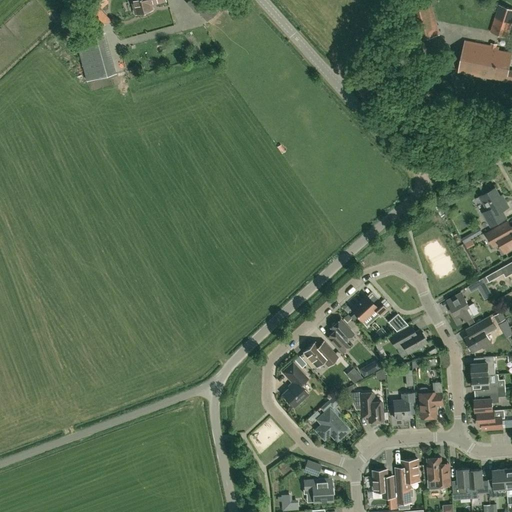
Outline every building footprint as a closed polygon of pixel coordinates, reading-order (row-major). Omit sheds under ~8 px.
[(91,0),(81,9),(90,19),(96,25),(111,21),(100,10),(108,2),(105,0),(91,0)] [(131,0),(135,14),(151,9),(150,5),(154,4),(152,0),(131,0)] [(206,21),(218,11),(208,0),(188,0),(189,0),(206,21)] [(417,40),(440,34),(431,4),(408,10),(417,40)] [(511,8),(499,4),(490,32),(508,37),(511,25),(511,8)] [(111,74),(100,34),(76,41),(87,80),(110,74),(111,74)] [(511,81),(511,70),(509,70),(511,53),(494,50),(495,47),(465,41),(459,72),(511,81)] [(373,102),(389,84),(372,69),(356,88),(373,102)] [(491,226),(494,224),(505,218),(501,211),(509,206),(505,199),(503,200),(495,187),(480,196),(488,210),(483,212),(491,226)] [(511,227),(508,221),(487,233),(493,245),(499,242),(505,252),(511,247),(511,227)] [(482,233),(479,228),(461,238),(464,243),(482,233)] [(511,261),(501,268),(506,276),(511,273),(511,261)] [(498,276),(495,271),(486,276),(489,281),(498,276)] [(475,283),(478,288),(485,283),(483,279),(475,283)] [(474,302),(469,305),(461,292),(448,300),(455,313),(453,314),(458,324),(479,312),(474,302)] [(496,299),(504,316),(511,312),(511,306),(506,294),(502,296),(496,299)] [(361,320),(362,320),(375,309),(380,315),(387,309),(377,298),(373,302),(366,295),(351,308),(355,312),(361,320)] [(357,323),(361,320),(355,312),(351,316),(357,323)] [(495,315),(499,322),(504,319),(500,312),(495,315)] [(470,335),(466,337),(473,351),(482,346),(483,347),(492,343),(486,334),(497,328),(490,315),(466,328),(470,335)] [(328,336),(334,343),(342,352),(352,344),(347,339),(353,333),(340,319),(336,323),(334,322),(331,325),(331,326),(331,327),(334,330),(328,336)] [(506,320),(499,324),(503,330),(510,326),(506,320)] [(411,325),(401,330),(390,337),(394,344),(401,340),(408,352),(427,342),(425,338),(426,338),(423,332),(422,333),(420,329),(415,332),(411,325)] [(337,357),(329,348),(330,347),(324,340),(318,345),(315,342),(304,352),(317,365),(323,360),(328,365),(337,357)] [(472,364),(473,376),(489,374),(495,374),(495,367),(494,356),(484,357),(484,363),(474,363),(472,364)] [(301,369),(307,365),(304,360),(298,363),(301,369)] [(307,393),(300,385),(307,378),(292,362),(283,371),(293,382),(289,385),(289,388),(283,394),(288,400),(288,403),(298,403),(300,403),(301,401),(302,400),(302,398),(307,393)] [(495,374),(489,374),(473,376),(474,387),(486,387),(486,392),(506,391),(505,386),(498,386),(497,374),(495,374)] [(442,404),(441,392),(442,392),(441,388),(432,389),(427,389),(427,388),(425,387),(420,387),(419,388),(419,392),(421,417),(427,417),(428,419),(433,419),(434,416),(436,416),(435,405),(442,404)] [(499,402),(499,396),(506,396),(506,391),(486,392),(487,398),(475,399),(475,411),(495,410),(493,410),(492,402),(499,402)] [(369,421),(370,421),(371,422),(375,422),(376,421),(383,420),(381,401),(374,401),(373,392),(360,393),(360,392),(354,392),(354,393),(350,394),(350,393),(349,393),(356,408),(359,407),(360,416),(368,416),(369,421)] [(401,400),(393,400),(394,418),(404,417),(404,419),(409,418),(409,413),(415,412),(414,392),(401,393),(401,400)] [(335,393),(320,407),(323,411),(330,405),(332,408),(341,400),(335,393)] [(316,419),(321,424),(315,429),(324,439),(330,434),(337,441),(349,429),(329,407),(316,419)] [(495,410),(475,411),(475,412),(477,412),(478,424),(481,423),(482,429),(503,427),(502,418),(505,418),(504,409),(495,410)] [(428,458),(429,478),(428,478),(428,489),(443,488),(443,485),(451,484),(449,463),(442,463),(441,457),(440,457),(438,455),(435,456),(433,457),(428,458)] [(399,503),(411,502),(409,481),(419,480),(418,458),(403,459),(403,467),(396,467),(399,503)] [(304,470),(317,474),(320,465),(307,460),(304,470)] [(471,487),(470,468),(457,469),(458,480),(452,480),(453,493),(465,492),(465,485),(470,485),(471,487)] [(489,492),(488,480),(482,480),(482,469),(470,470),(470,468),(471,487),(477,486),(478,493),(489,492)] [(495,488),(507,487),(506,468),(493,469),(494,479),(488,479),(488,480),(489,492),(489,493),(495,493),(495,488)] [(393,474),(387,475),(387,469),(374,470),(374,480),(372,480),(373,489),(375,489),(375,491),(382,490),(383,497),(395,496),(393,474)] [(332,500),(331,485),(332,485),(331,477),(322,477),(322,479),(304,480),(305,489),(303,489),(303,494),(313,493),(313,501),(332,500)]
